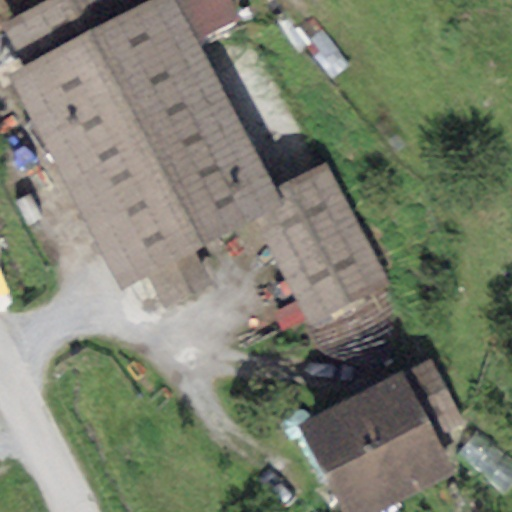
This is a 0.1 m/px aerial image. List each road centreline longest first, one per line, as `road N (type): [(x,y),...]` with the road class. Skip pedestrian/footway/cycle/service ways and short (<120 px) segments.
road 1 (track): [(75,323),(78,278),(65,238),(0,130)]
road 2 (residential): [(70,511),(0,352)]
